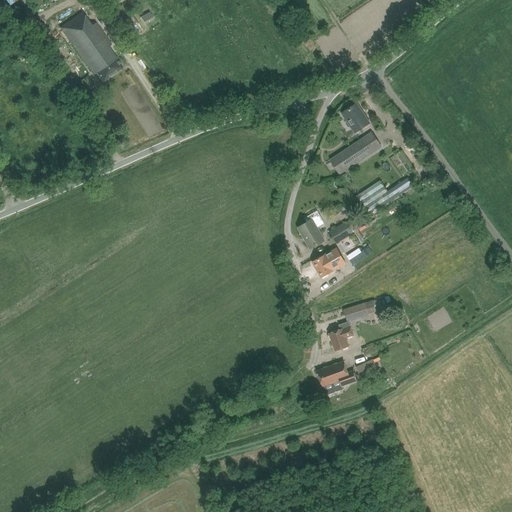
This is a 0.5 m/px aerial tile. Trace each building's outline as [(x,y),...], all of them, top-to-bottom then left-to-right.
[(130,19),(122,6),(112,11),(121,25),(130,38),(143,30),(133,17),(130,19)] [(103,82),(123,67),(108,47),(111,45),(96,23),(92,25),(82,12),(60,28),(93,75),(96,73),(103,82)] [(356,106),(343,115),(348,122),(346,123),(346,125),(348,128),(350,129),(352,127),(356,133),(369,124),(356,106)] [(371,132),(329,160),(339,175),(381,147),(371,132)] [(115,191),(131,184),(127,175),(111,181),(115,191)] [(360,192),(369,209),(394,195),(384,178),(360,192)] [(310,248),(324,240),(313,220),(299,228),(310,248)] [(336,243),(353,233),(349,226),(346,221),(329,231),(336,243)] [(313,262),(322,277),(347,263),(343,256),(338,249),(324,256),(313,262)] [(351,264),(363,256),(358,249),(347,257),(351,264)] [(348,322),(369,315),(376,312),(373,301),(365,303),(344,310),(348,322)] [(347,338),(354,335),(349,322),(341,325),(343,329),(329,333),(336,351),(350,346),(347,338)] [(344,362),(317,371),(323,386),(339,380),(341,386),(356,381),(353,371),(348,373),(344,362)] [(369,362),(357,368),(362,379),(374,374),(369,362)]
